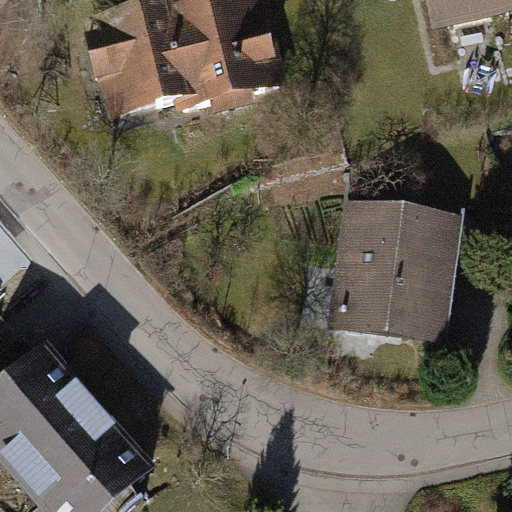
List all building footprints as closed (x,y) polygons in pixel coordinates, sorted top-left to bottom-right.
[(279,90),(255,0),(239,0),(183,14),(180,4),(79,30),(103,123),(169,106),(172,118),(279,90)] [(511,0),(416,0),(424,34),(511,15),(511,0)] [(452,226),(341,210),(323,337),(435,352),(452,226)] [(90,419),(36,358),(0,389),(0,482),(8,491),(90,419)] [(109,511),(145,481),(90,419),(8,491),(26,511),(109,511)]
